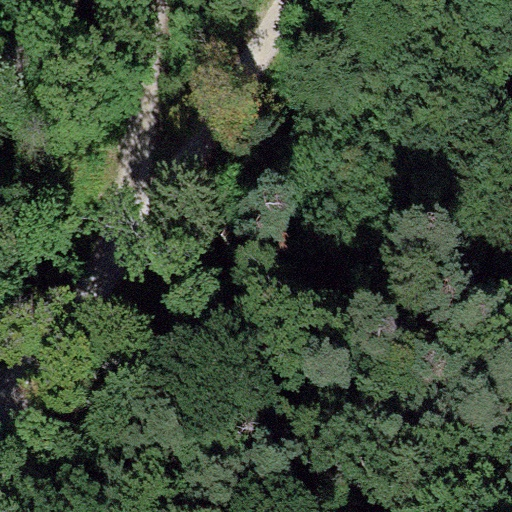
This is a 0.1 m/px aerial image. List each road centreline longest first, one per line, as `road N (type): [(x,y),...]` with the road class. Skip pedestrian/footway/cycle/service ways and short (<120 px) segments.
road 1 (track): [(311,0),(104,313),(36,392),(0,412)]
road 2 (track): [(136,255),(160,0)]
